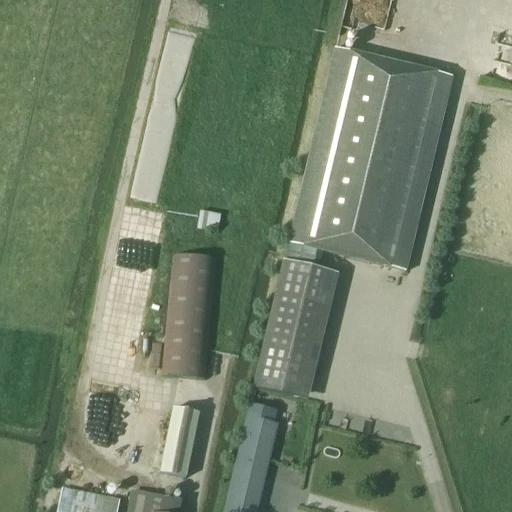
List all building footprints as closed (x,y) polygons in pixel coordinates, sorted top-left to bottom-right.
[(511,46),(511,22),(501,20),(495,42),(511,46)] [(333,51),(287,246),(406,274),(452,79),(333,51)] [(215,234),(218,216),(201,213),(198,231),(215,234)] [(159,378),(204,382),(214,261),(170,257),(159,378)] [(251,390),(307,403),(316,363),(261,350),(251,390)] [(248,406),(240,440),(271,447),(276,425),(272,424),(275,413),(248,406)] [(159,474),(185,479),(198,413),(172,408),(159,474)] [(116,511),(118,502),(61,490),(56,511),(116,511)] [(178,511),(181,502),(131,493),(126,511),(178,511)]
